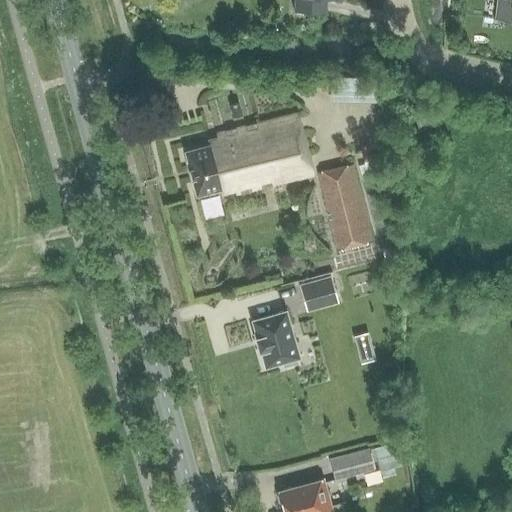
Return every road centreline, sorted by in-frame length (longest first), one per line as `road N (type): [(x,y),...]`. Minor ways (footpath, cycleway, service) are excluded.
road 1 (tertiary): [(197,511),(53,0)]
road 2 (residential): [(511,84),(450,68),(418,49),(399,0)]
